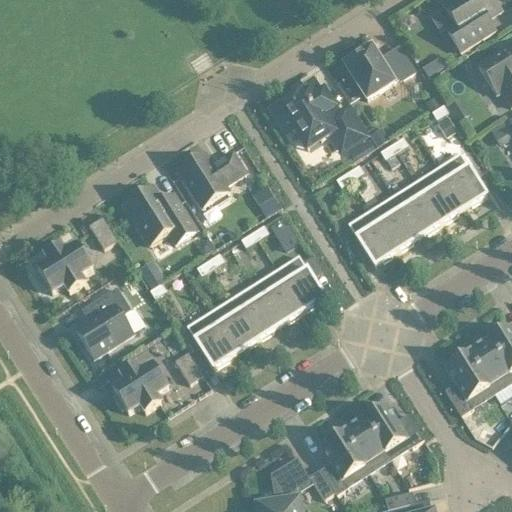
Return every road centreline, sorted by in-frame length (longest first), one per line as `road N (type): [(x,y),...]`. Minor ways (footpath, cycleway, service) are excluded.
road 1 (residential): [(0,244),(396,0)]
road 2 (residential): [(112,507),(378,340)]
road 3 (residential): [(112,507),(0,332)]
road 4 (residential): [(378,340),(511,255)]
road 5 (residential): [(378,340),(460,463)]
